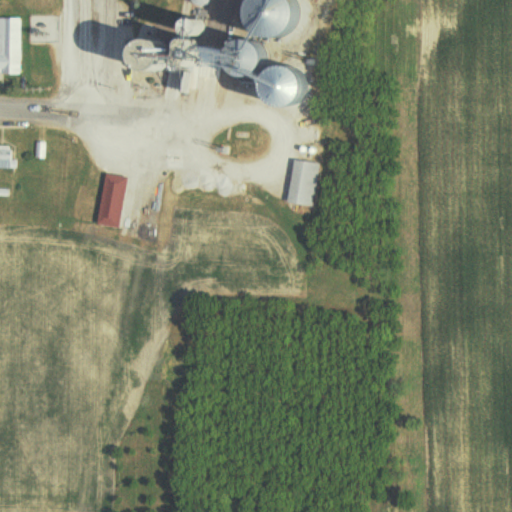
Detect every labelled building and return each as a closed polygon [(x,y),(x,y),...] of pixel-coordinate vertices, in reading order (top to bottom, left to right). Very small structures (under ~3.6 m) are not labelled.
[(24,19),(0,18),(0,73),(23,74),(24,19)] [(188,76),(186,92),(202,94),(204,75),(215,76),(216,68),(233,70),(234,56),(218,54),(219,47),(210,46),(209,47),(141,39),(138,62),(153,64),(152,71),(188,76)] [(0,167),(19,168),(19,147),(0,146),(0,167)] [(316,206),(321,162),(295,159),(290,203),(316,206)] [(124,227),(131,177),(109,174),(102,224),(124,227)]
